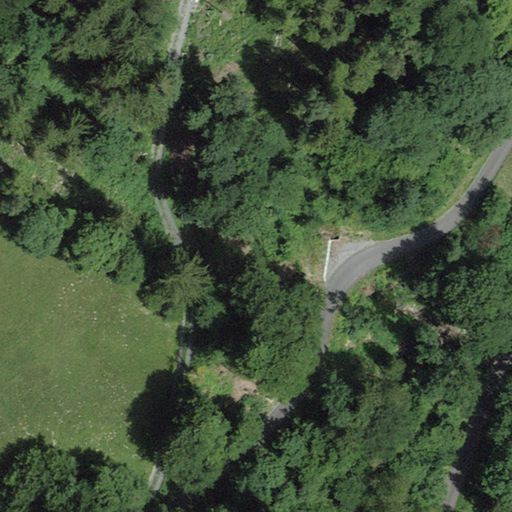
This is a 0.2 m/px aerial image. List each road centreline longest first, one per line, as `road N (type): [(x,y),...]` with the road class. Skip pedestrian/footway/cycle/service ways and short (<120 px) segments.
road 1 (track): [(189,0),(156,154),(163,205),(188,264),(188,332),(169,440),(138,511)]
road 2 (unclassified): [(511,132),(448,221),(347,278),(334,293),(295,399),(175,511)]
road 3 (unclassified): [(449,511),(511,350)]
